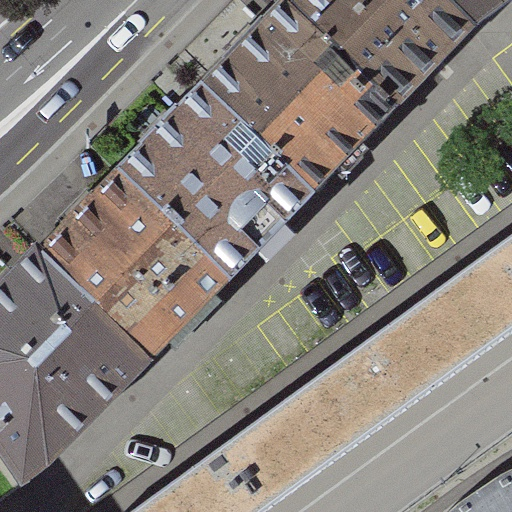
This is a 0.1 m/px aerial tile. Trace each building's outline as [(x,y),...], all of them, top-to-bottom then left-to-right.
[(472,31),(440,0),(292,0),(287,5),(394,111),(472,31)] [(511,0),(440,0),(472,31),(511,0)] [(394,111),(287,5),(263,31),(260,31),(228,65),(228,67),(204,92),(310,198),(394,111)] [(310,198),(204,92),(177,119),(175,117),(144,149),(146,151),(120,178),(227,284),(310,198)] [(227,284),(120,178),(41,257),(149,364),(227,284)] [(511,239),(375,339),(420,401),(511,334),(511,239)] [(149,364),(41,257),(37,253),(11,280),(10,279),(0,289),(0,453),(22,486),(43,472),(149,364)] [(375,339),(137,511),(267,511),(420,401),(375,339)] [(511,511),(511,458),(475,481),(436,510),(433,511),(511,511)]
